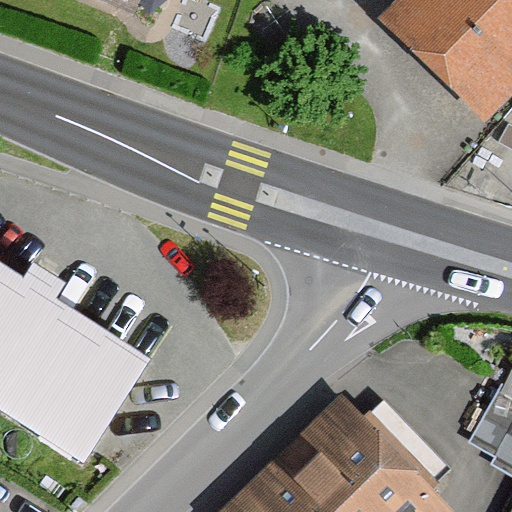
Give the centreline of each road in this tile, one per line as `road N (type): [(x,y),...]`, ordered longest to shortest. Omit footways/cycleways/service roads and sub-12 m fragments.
road 1 (secondary): [(0,93),(381,232)]
road 2 (tertiary): [(148,511),(334,325),(381,232)]
road 3 (secondary): [(381,232),(511,268)]
